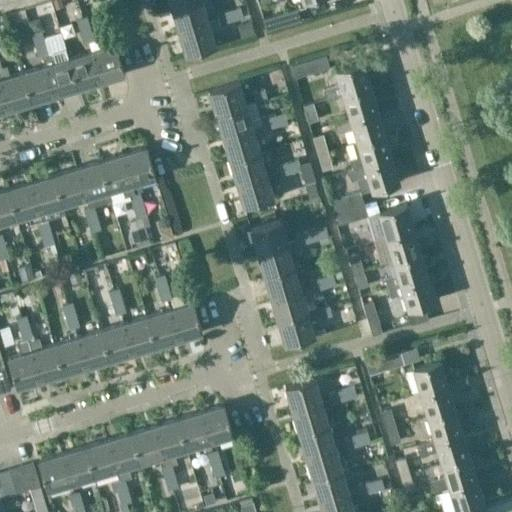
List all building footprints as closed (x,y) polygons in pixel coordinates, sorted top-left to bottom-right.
[(99,0),(82,0),(85,9),(101,5),(99,0)] [(202,0),(197,0),(172,8),(179,31),(209,22),(202,0)] [(11,4),(16,42),(27,41),(22,2),(11,4)] [(228,10),(232,21),(244,17),(240,7),(228,10)] [(297,7),(263,18),(262,18),(266,30),(301,19),(297,7)] [(220,24),(232,21),(228,10),(216,14),(220,24)] [(79,30),(89,27),(86,15),(75,18),(79,30)] [(33,17),(25,19),(29,31),(40,28),(41,28),(39,19),(33,17)] [(216,46),(209,22),(179,31),(186,55),(216,46)] [(93,39),(89,27),(79,30),(82,42),(88,40),(90,48),(101,45),(99,37),(93,39)] [(33,44),(44,41),(40,28),(29,31),(33,44)] [(47,53),(44,41),(33,44),(37,57),(47,53)] [(115,43),(91,50),(100,81),(124,73),(115,43)] [(91,50),(68,57),(77,88),(100,81),(91,50)] [(325,54),(292,64),(295,76),(329,66),(325,54)] [(68,57),(45,64),(54,95),(77,88),(68,57)] [(326,98),(342,93),(371,84),(364,60),(335,69),(339,82),(323,87),(326,98)] [(45,64),(22,71),(31,102),(54,95),(45,64)] [(7,67),(2,68),(0,68),(0,80),(8,109),(31,102),(22,71),(10,75),(7,67)] [(0,111),(8,109),(0,80),(0,111)] [(216,114),(246,105),(239,81),(208,90),(216,114)] [(371,84),(342,93),(349,117),(378,108),(371,84)] [(265,88),(252,91),(255,102),(268,98),(265,88)] [(313,101),(304,104),(309,121),(318,118),(313,101)] [(250,119),(246,105),(216,114),(222,137),(253,127),(262,125),(263,130),(275,126),(272,115),(260,119),(260,116),(250,119)] [(353,128),(356,140),(385,132),(378,108),(349,117),(333,121),(337,133),(353,128)] [(284,112),(272,115),(275,126),(287,123),(284,112)] [(222,137),(229,160),(260,150),(253,127),(222,137)] [(350,158),(353,167),(393,155),(385,132),(356,140),(352,142),(356,156),(350,158)] [(318,152),(328,149),(323,133),(313,136),(318,152)] [(155,177),(146,146),(122,153),(131,184),(155,177)] [(333,166),(328,149),(318,152),(323,168),(333,166)] [(260,150),(229,160),(236,182),(267,173),(260,150)] [(130,198),(128,194),(134,193),(122,153),(99,160),(108,191),(111,200),(112,203),(130,198)] [(393,155),(353,167),(347,169),(351,180),(367,175),(371,188),(400,180),(393,155)] [(286,162),(289,173),(301,170),(299,164),(298,159),(286,162)] [(99,160),(76,167),(85,197),(88,206),(82,207),(86,219),(97,216),(93,205),(99,203),(97,194),(108,191),(99,160)] [(315,180),(309,161),(300,163),(305,183),(315,180)] [(278,177),(289,173),(286,162),(274,166),(275,171),(267,173),(236,182),(243,206),(274,197),(270,184),(279,181),(278,177)] [(76,167),(53,174),(62,204),(85,197),(76,167)] [(50,208),(62,204),(53,174),(30,181),(39,211),(42,220),(36,221),(40,233),(51,230),(48,218),(53,216),(50,208)] [(30,181),(7,188),(16,218),(39,211),(30,181)] [(7,188),(0,189),(0,222),(16,218),(7,188)] [(130,198),(132,206),(137,205),(143,203),(139,191),(134,193),(128,194),(130,198)] [(336,211),(365,203),(361,191),(333,199),(336,211)] [(386,235),(414,227),(406,202),(378,211),(386,235)] [(137,205),(132,206),(135,218),(141,216),(146,214),(143,203),(137,205)] [(368,215),(365,203),(336,211),(340,223),(368,215)] [(97,216),(86,219),(89,232),(100,228),(97,216)] [(257,251),(287,242),(280,218),(250,227),(257,251)] [(130,228),(134,241),(148,236),(144,224),(130,228)] [(310,229),(313,240),(328,235),(325,225),(310,229)] [(382,262),(393,259),(421,250),(414,227),(386,235),(375,239),(382,262)] [(298,244),(313,240),(310,229),(294,234),(296,239),(287,242),(257,251),(264,274),(294,265),(289,251),(299,248),(298,244)] [(55,242),(51,230),(40,233),(44,245),(54,242),(55,242)] [(368,234),(354,240),(361,255),(375,249),(368,234)] [(6,243),(0,245),(0,258),(9,256),(6,243)] [(385,277),(388,286),(428,274),(421,250),(393,259),(397,273),(385,277)] [(354,271),(364,268),(359,252),(349,255),(354,271)] [(30,261),(16,265),(20,279),(34,274),(30,261)] [(264,274),(271,297),(301,288),(294,265),(264,274)] [(368,285),(364,268),(354,271),(358,288),(368,285)] [(333,272),(320,276),(323,287),(336,283),(333,272)] [(157,288),(168,285),(164,273),(153,276),(157,288)] [(436,298),(428,274),(388,286),(390,296),(403,292),(407,307),(436,298)] [(323,287),(320,276),(309,280),(312,291),(323,287)] [(171,297),(168,285),(157,288),(160,300),(171,297)] [(111,302),(122,299),(118,287),(107,290),(111,302)] [(301,288),(271,297),(278,320),(307,311),(301,288)] [(125,311),(122,299),(111,302),(114,314),(125,311)] [(317,318),(332,312),(327,299),(312,305),(317,318)] [(373,300),(363,302),(372,333),(382,331),(373,300)] [(65,316),(75,313),(72,301),(61,304),(65,316)] [(193,301),(169,308),(178,338),(202,331),(193,301)] [(169,308),(146,315),(155,345),(178,338),(169,308)] [(315,335),(307,311),(278,320),(285,344),(315,335)] [(79,324),(75,313),(65,316),(68,328),(79,324)] [(15,319),(18,330),(30,327),(26,315),(15,319)] [(146,315),(123,322),(132,352),(155,345),(146,315)] [(0,338),(11,334),(5,318),(0,319),(0,338)] [(123,322),(100,329),(109,359),(132,352),(123,322)] [(22,342),(28,340),(33,338),(30,327),(18,330),(22,342)] [(100,329),(77,336),(85,366),(109,359),(100,329)] [(77,336),(53,343),(62,373),(85,366),(77,336)] [(39,380),(62,373),(53,343),(41,347),(38,338),(33,339),(33,338),(28,340),(39,380)] [(16,387),(39,380),(28,340),(22,342),(17,343),(20,353),(7,357),(16,387)] [(400,350),(365,360),(369,372),(403,362),(400,350)] [(316,362),(320,378),(352,370),(348,354),(316,362)] [(412,367),(419,391),(448,382),(440,358),(412,367)] [(3,365),(0,365),(0,391),(10,389),(3,365)] [(284,384),(291,408),(321,399),(314,375),(284,384)] [(419,391),(426,415),(455,406),(448,382),(419,391)] [(354,384),(342,387),(345,398),(357,395),(354,384)] [(345,398),(342,387),(330,391),(333,402),(345,398)] [(291,408),(298,431),(328,422),(321,399),(291,408)] [(223,403),(199,410),(208,440),(232,433),(223,403)] [(455,406),(426,415),(434,438),(462,430),(455,406)] [(385,427),(396,423),(391,407),(380,410),(385,427)] [(199,410),(176,417),(185,447),(208,440),(199,410)] [(153,424),(162,454),(165,464),(160,465),(163,478),(174,474),(171,463),(177,461),(174,450),(185,447),(176,417),(153,424)] [(328,422),(298,431),(305,454),(335,445),(328,422)] [(400,440),(396,423),(385,427),(390,443),(400,440)] [(153,424),(130,431),(139,461),(162,454),(153,424)] [(356,433),(359,444),(371,441),(368,430),(356,433)] [(437,449),(441,462),(469,453),(462,430),(434,438),(417,443),(420,454),(437,449)] [(128,464),(139,461),(130,431),(107,438),(116,468),(119,478),(114,479),(117,491),(128,488),(125,477),(131,475),(128,464)] [(347,448),(359,444),(356,433),(343,437),(347,448)] [(107,438),(84,445),(93,475),(116,468),(107,438)] [(70,482),(93,475),(84,445),(61,452),(70,482)] [(342,468),(335,445),(305,454),(312,477),(342,468)] [(206,451),(209,464),(220,461),(216,448),(206,451)] [(47,489),(70,482),(61,452),(37,459),(47,489)] [(469,453),(441,462),(448,485),(476,477),(469,453)] [(400,475),(410,472),(405,455),(395,458),(400,475)] [(28,489),(29,488),(39,485),(32,461),(21,464),(28,489)] [(220,461),(209,464),(213,475),(224,472),(220,461)] [(21,464),(9,468),(17,492),(28,489),(21,464)] [(0,470),(0,480),(5,496),(17,492),(9,468),(0,470)] [(342,468),(312,477),(318,500),(349,491),(342,468)] [(415,488),(410,472),(400,475),(405,491),(415,488)] [(174,474),(163,478),(167,489),(178,486),(174,474)] [(381,476),(369,479),(372,490),(384,487),(381,476)] [(476,477),(448,485),(440,487),(444,498),(451,495),(455,509),(483,500),(476,477)] [(372,490),(369,479),(357,483),(360,494),(372,490)] [(29,488),(36,511),(47,509),(39,485),(29,488)] [(132,500),(128,488),(117,491),(121,503),(132,500)] [(72,505),(82,502),(79,490),(68,493),(72,505)] [(354,511),(349,491),(318,500),(321,511),(354,511)] [(241,511),(255,511),(252,500),(240,503),(241,511)] [(486,511),(483,500),(455,509),(445,511),(486,511)] [(85,511),(82,502),(72,505),(73,511),(85,511)]
